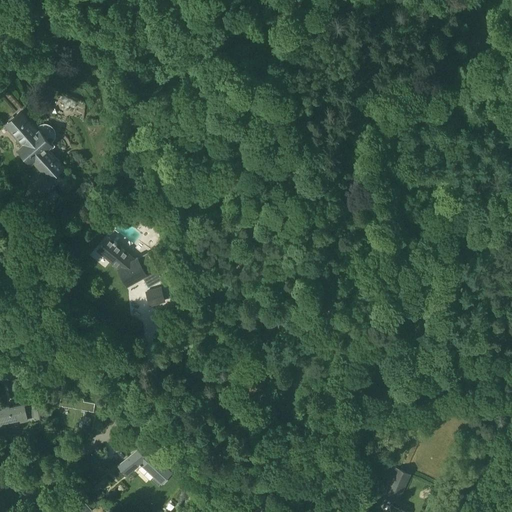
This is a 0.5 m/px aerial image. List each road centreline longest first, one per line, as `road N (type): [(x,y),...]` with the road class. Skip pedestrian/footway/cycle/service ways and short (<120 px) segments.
road 1 (unclassified): [(264,501),(242,368),(164,138),(85,0)]
road 2 (residential): [(11,511),(141,404)]
road 3 (unclassified): [(258,511),(141,404)]
road 4 (unclassified): [(95,370),(0,262)]
